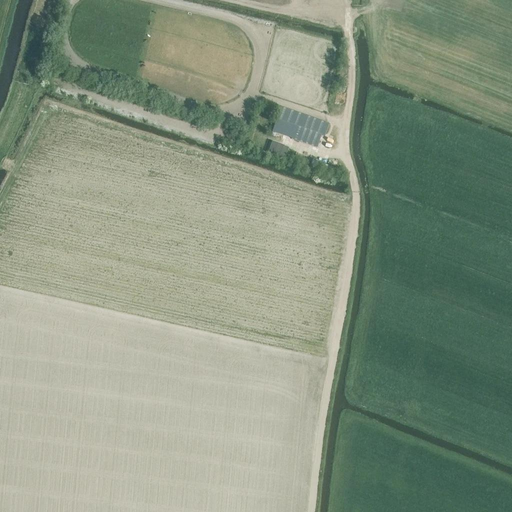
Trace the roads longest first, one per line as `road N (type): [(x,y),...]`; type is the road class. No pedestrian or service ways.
road 1 (track): [(313,511),(356,226),(356,193),(338,140)]
road 2 (track): [(374,0),(345,19),(351,84),(338,140)]
